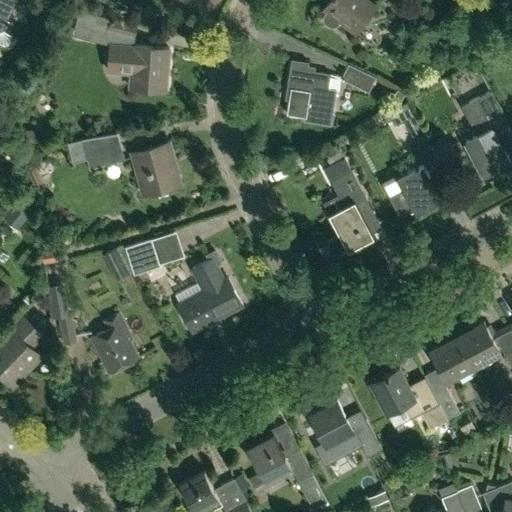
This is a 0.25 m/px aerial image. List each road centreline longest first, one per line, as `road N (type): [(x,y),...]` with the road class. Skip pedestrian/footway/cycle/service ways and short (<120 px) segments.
road 1 (residential): [(316,322),(227,142),(224,76),(249,0)]
road 2 (residential): [(40,470),(316,322)]
road 3 (residential): [(316,322),(511,219)]
